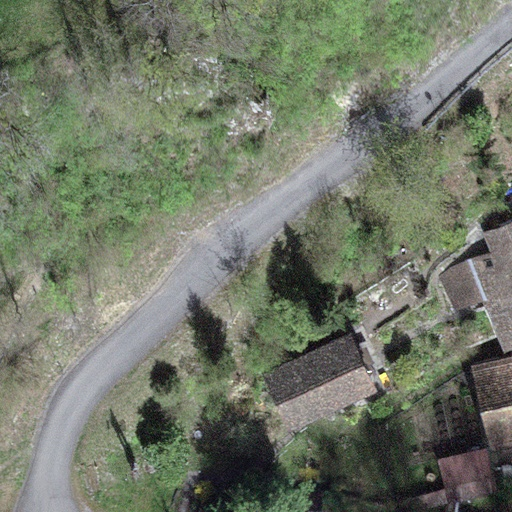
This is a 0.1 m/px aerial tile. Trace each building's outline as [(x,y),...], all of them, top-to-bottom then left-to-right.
[(493,293),(511,334),(511,333),(511,218),(486,230),(494,249),(439,272),(455,309),(493,293)] [(270,374),(291,418),(372,380),(351,335),(270,374)] [(493,443),(511,438),(511,353),(474,362),(493,443)] [(449,460),(454,480),(501,468),(495,447),(449,460)] [(412,511),(506,487),(501,468),(454,480),(456,485),(408,497),(412,511)]
